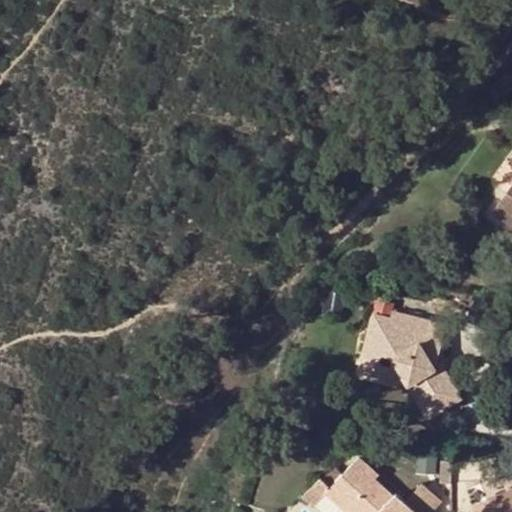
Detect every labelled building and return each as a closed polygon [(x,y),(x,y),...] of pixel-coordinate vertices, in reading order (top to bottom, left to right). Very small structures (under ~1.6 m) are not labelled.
[(511,162),(511,183),(493,211),(511,223),(511,221),(511,156),(509,161),(511,162)] [(425,334),(428,321),(394,312),(392,319),(376,314),(365,355),(383,359),(385,356),(396,359),(393,369),(402,382),(412,385),(432,419),(466,399),(449,372),(444,339),(425,334)] [(382,365),(383,359),(365,355),(361,373),(402,382),(393,369),(382,365)] [(326,493),(345,510),(349,505),(356,511),(418,511),(396,492),(393,496),(375,480),(378,474),(360,457),(332,486),(326,493)] [(303,496),(320,511),(347,511),(345,510),(326,493),(332,486),(321,476),(303,496)] [(423,481),(405,500),(418,511),(431,511),(443,499),(423,481)] [(486,481),(479,483),(485,499),(492,496),(486,481)] [(511,511),(511,488),(492,496),(485,499),(479,483),(465,488),(473,511),(511,511)]
